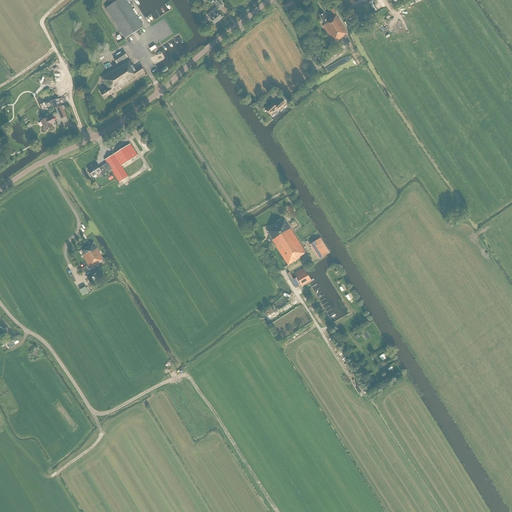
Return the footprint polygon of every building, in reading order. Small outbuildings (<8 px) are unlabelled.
[(126,0),(111,0),(114,3),(105,9),(125,39),(143,27),(126,0)] [(219,13),(217,11),(219,9),(223,6),(218,0),(216,0),(214,2),(218,7),(215,9),(208,14),(210,16),(207,18),(207,19),(210,16),(212,18),(211,20),(211,19),(210,20),(214,25),(218,21),(218,22),(220,21),(219,20),(223,17),(219,13)] [(292,8),(296,5),(295,3),(292,0),(290,0),(283,6),(286,10),(290,7),(291,9),(292,8)] [(355,3),(352,0),(336,0),(339,3),(339,2),(345,10),(348,8),(355,3)] [(328,20),(324,14),(320,17),(325,25),(323,26),(333,43),(344,36),(347,33),(338,19),(336,16),(328,20)] [(124,52),(114,59),(118,64),(128,58),(124,52)] [(341,62),(349,57),(347,53),(339,57),(341,62)] [(135,69),(129,60),(101,78),(105,83),(104,84),(107,89),(101,93),(104,99),(117,90),(118,91),(145,73),(141,66),(135,69)] [(279,111),(285,105),(281,100),(275,105),(273,103),(265,110),(271,116),(277,109),(279,111)] [(66,109),(64,105),(62,106),(57,108),(55,109),(60,120),(67,117),(64,110),(66,109)] [(55,122),(52,117),(48,119),(48,118),(41,122),(46,131),(53,127),(51,124),(55,122)] [(128,177),(121,166),(137,156),(130,144),(105,160),(107,163),(104,165),(106,168),(109,166),(119,183),(128,177)] [(99,168),(96,164),(93,166),(93,167),(88,171),(92,177),(100,173),(102,176),(107,173),(103,166),(99,168)] [(306,253),(290,228),(285,221),(267,232),(270,237),(271,237),(273,240),(272,241),(288,265),(302,257),(301,256),(306,253)] [(320,259),(328,254),(329,252),(320,238),(310,244),(320,259)] [(90,269),(100,263),(100,262),(103,260),(93,243),(81,250),(84,254),(82,255),(90,269)] [(83,274),(89,270),(86,266),(80,269),(83,274)] [(311,281),(304,268),(294,274),(296,278),(293,280),(289,273),(287,274),(295,288),(301,285),(301,287),(311,281)]
